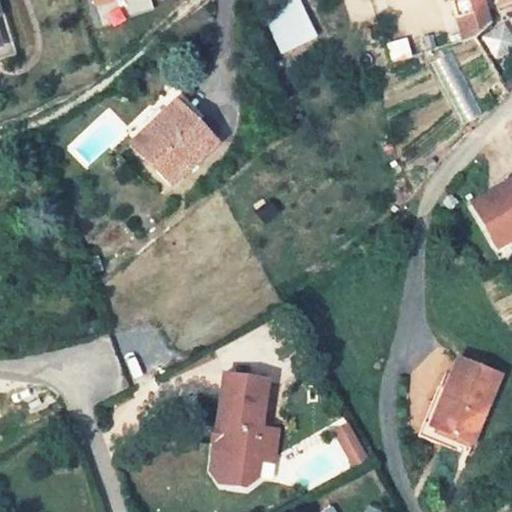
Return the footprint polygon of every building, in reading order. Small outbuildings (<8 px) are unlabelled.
[(92,0),(100,26),(154,11),(150,0),(92,0)] [(297,0),(275,0),(258,8),(281,54),(316,39),(297,0)] [(451,0),(462,39),(475,37),(488,21),(480,0),(451,0)] [(494,61),(511,50),(511,37),(504,23),(480,37),(494,61)] [(391,66),(411,58),(404,39),(384,46),(391,66)] [(456,53),(434,61),(458,127),(480,119),(456,53)] [(142,150),(181,193),(224,153),(218,145),(224,140),(192,104),(142,150)] [(511,179),(474,203),(500,245),(511,237),(511,179)] [(470,446),(500,367),(457,351),(445,381),(435,377),(417,426),(470,446)] [(285,398),(241,392),(234,445),(240,446),(238,461),(247,462),(243,493),(251,503),(265,505),(276,497),(278,478),(292,480),(296,447),(279,446),(285,398)] [(234,445),(231,445),(229,460),(233,461),(229,491),(243,493),(247,462),(238,461),(240,446),(234,445)] [(352,455),(362,475),(376,468),(366,448),(352,455)] [(362,475),(370,491),(383,484),(376,468),(362,475)]
